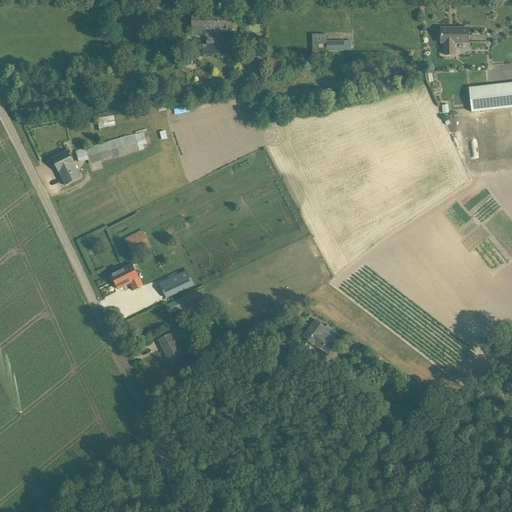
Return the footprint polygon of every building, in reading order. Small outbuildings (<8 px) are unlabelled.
[(192,15),(192,29),(206,29),(206,36),(207,36),(207,45),(203,45),(203,55),(229,55),(229,45),(219,45),(219,36),(233,36),(233,14),(192,15)] [(441,28),(442,42),(447,42),(447,55),(454,55),(454,43),(469,43),(469,28),(441,28)] [(312,34),(313,52),(319,52),(319,51),(345,51),(345,50),(351,50),(350,41),(327,41),(327,34),(312,34)] [(172,44),(156,44),(157,61),(173,61),(172,44)] [(284,55),(268,56),(269,70),(285,69),(284,55)] [(463,114),(470,174),(511,169),(511,116),(511,108),(511,82),(469,88),(472,113),(463,114)] [(101,116),(102,127),(116,125),(114,115),(101,116)] [(90,164),(144,150),(143,145),(147,144),(144,133),(86,148),(90,164)] [(81,178),(68,151),(52,159),(59,172),(66,186),(81,178)] [(150,245),(143,231),(134,235),(125,240),(132,254),(141,249),(150,245)] [(144,286),(134,264),(111,275),(118,289),(131,283),(135,291),(144,286)] [(169,279),(176,294),(195,285),(188,270),(169,279)] [(182,298),(165,305),(168,313),(185,305),(182,298)] [(304,337),(308,340),(329,356),(343,338),(328,327),(327,328),(316,320),(304,337)] [(172,333),(159,340),(171,365),(185,358),(172,333)] [(296,341),(279,363),(288,370),(305,348),(296,341)]
